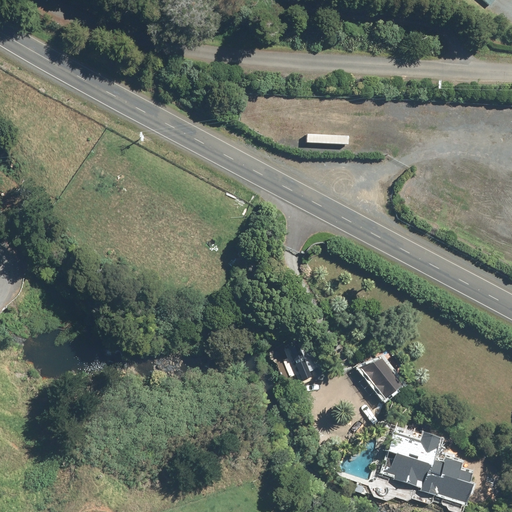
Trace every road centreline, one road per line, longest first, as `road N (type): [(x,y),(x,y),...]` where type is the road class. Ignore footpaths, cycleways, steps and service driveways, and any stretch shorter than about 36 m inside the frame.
road 1 (secondary): [(511,305),(0,20)]
road 2 (residential): [(45,0),(193,46),(511,75)]
